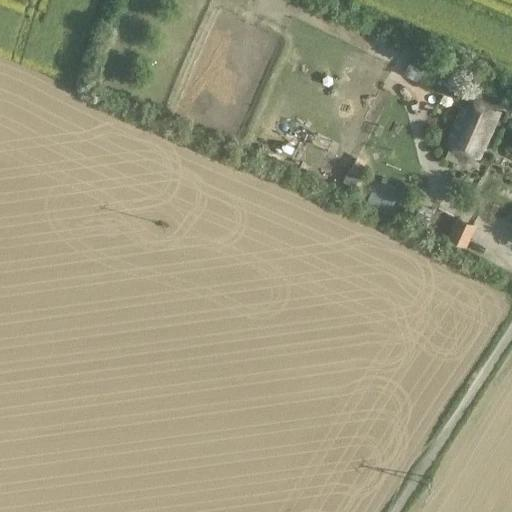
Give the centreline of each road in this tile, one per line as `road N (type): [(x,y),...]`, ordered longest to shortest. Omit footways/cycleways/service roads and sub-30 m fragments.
road 1 (track): [(396,511),(511,331)]
road 2 (track): [(511,245),(490,218),(450,192),(420,143)]
